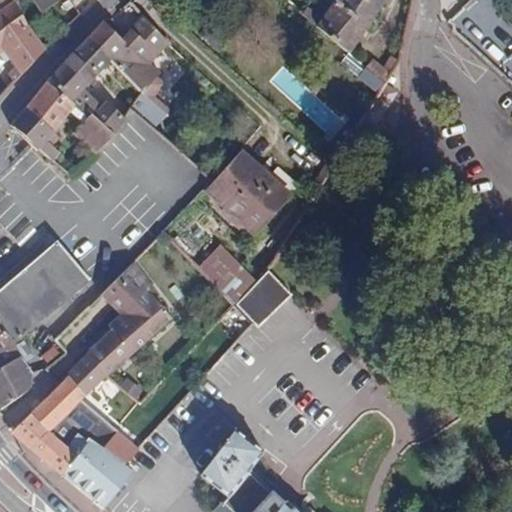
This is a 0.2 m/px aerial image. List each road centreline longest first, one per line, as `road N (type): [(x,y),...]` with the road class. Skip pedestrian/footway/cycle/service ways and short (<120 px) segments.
road 1 (unknown): [(0,423),(189,227)]
road 2 (residential): [(0,114),(111,0)]
